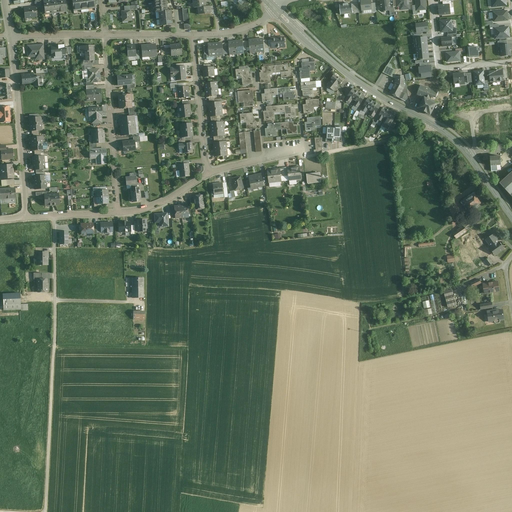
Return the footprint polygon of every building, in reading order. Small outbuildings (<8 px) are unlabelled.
[(50,0),(49,0),(43,1),(44,10),(45,13),(52,12),(51,2),(50,0)] [(57,0),(50,0),(51,2),(52,12),(59,11),(58,1),(57,0)] [(65,0),(61,1),(61,0),(57,0),(58,1),(59,11),(66,10),(67,14),(65,0)] [(72,0),(74,13),(74,9),(80,8),(79,0),(72,0)] [(79,0),(80,8),(88,7),(86,0),(79,0)] [(93,0),(86,0),(88,7),(94,6),(95,11),(93,0)] [(155,0),(156,6),(154,6),(155,12),(158,12),(167,11),(165,0),(155,0)] [(389,0),(381,0),(379,0),(381,13),(391,12),(389,0)] [(408,0),(395,0),(397,8),(399,8),(399,12),(410,11),(408,0)] [(414,0),(416,11),(427,10),(425,0),(414,0)] [(371,1),(361,2),(362,12),(372,11),(371,1)] [(357,5),(339,6),(340,15),(358,13),(357,5)] [(206,7),(198,8),(199,15),(211,14),(210,6),(206,7)] [(449,6),(438,7),(439,16),(450,15),(449,6)] [(35,7),(23,8),(25,18),(37,17),(35,8),(35,7)] [(130,11),(121,11),(122,22),(132,21),(130,11)] [(167,11),(158,12),(159,19),(171,18),(170,11),(167,11)] [(507,11),(492,12),(493,22),(508,21),(507,11)] [(171,18),(159,19),(160,26),(172,25),(171,18)] [(448,35),(456,34),(457,34),(456,29),(452,29),(451,20),(439,21),(440,33),(448,32),(448,35)] [(416,33),(411,33),(411,36),(420,35),(420,33),(428,32),(428,23),(416,24),(416,33)] [(495,39),(510,38),(509,26),(493,28),(495,39)] [(284,37),(271,39),(272,49),(285,47),(284,37)] [(417,60),(429,59),(426,37),(415,38),(417,60)] [(447,38),(441,39),(442,47),(452,46),(451,38),(447,38)] [(263,39),(256,40),(257,52),(264,51),(263,39)] [(256,40),(249,40),(249,41),(249,47),(250,52),(257,52),(256,40)] [(243,41),(235,42),(237,54),(244,53),(243,48),(243,42),(243,41)] [(235,42),(228,42),(228,43),(229,49),(229,54),(237,54),(235,42)] [(351,46),(348,51),(341,46),(336,42),(333,46),(338,50),(336,53),(354,66),(356,63),(359,65),(362,62),(359,59),(351,53),(355,49),(351,46)] [(222,43),(218,43),(218,44),(215,44),(216,56),(223,55),(223,49),(222,44),(222,43)] [(155,44),(141,46),(142,58),(156,56),(155,44)] [(180,44),(170,45),(171,56),(181,55),(180,44)] [(215,44),(208,44),(208,45),(209,54),(206,55),(207,60),(207,61),(214,60),(213,56),(216,56),(215,44)] [(43,45),(27,46),(28,57),(36,57),(36,55),(37,55),(38,59),(43,59),(43,45)] [(65,45),(51,46),(52,46),(53,55),(51,55),(65,55),(65,45)] [(135,45),(126,46),(127,57),(136,56),(135,45)] [(507,45),(500,46),(500,47),(501,57),(511,56),(510,45),(507,45)] [(94,46),(80,47),(80,52),(85,52),(85,61),(94,60),(94,51),(94,46)] [(478,48),(468,49),(469,58),(479,57),(478,48)] [(455,51),(445,52),(446,62),(460,61),(459,51),(455,51)] [(315,62),(302,63),(303,69),(300,69),(301,79),(309,78),(309,70),(311,70),(311,68),(315,67),(315,62)] [(287,65),(275,66),(275,71),(282,71),(282,77),(291,77),(291,69),(288,69),(287,65)] [(275,66),(262,67),(263,73),(260,73),(261,83),(270,82),(269,74),(271,74),(271,72),(275,71),(275,66)] [(431,66),(429,66),(425,67),(425,68),(420,68),(419,68),(420,74),(421,74),(422,77),(431,77),(430,73),(431,73),(431,66)] [(176,68),(174,68),(170,69),(171,75),(172,74),(173,75),(173,74),(175,74),(176,80),(185,79),(184,67),(183,67),(176,68)] [(204,68),(203,68),(204,68),(204,72),(204,73),(204,77),(214,76),(213,76),(212,67),(213,67),(211,67),(204,68)] [(99,69),(87,70),(88,79),(90,79),(91,82),(100,82),(99,69)] [(248,69),(235,70),(236,78),(237,79),(242,78),(242,79),(243,79),(244,84),(252,84),(252,74),(249,74),(248,69)] [(8,70),(0,70),(0,78),(9,78),(8,70)] [(483,71),(474,72),(475,85),(483,85),(484,85),(484,81),(483,71)] [(489,72),(490,82),(504,81),(503,71),(489,72)] [(464,72),(452,73),(453,83),(460,83),(460,85),(465,84),(464,76),(464,73),(464,72)] [(33,74),(21,75),(22,84),(33,83),(34,86),(42,85),(42,83),(43,83),(43,79),(41,79),(41,77),(33,77),(33,74)] [(343,81),(334,74),(331,78),(332,79),(327,86),(334,91),(339,85),(340,85),(343,81)] [(126,76),(117,76),(118,86),(127,85),(131,84),(130,76),(127,76),(126,76)] [(405,102),(408,96),(406,85),(406,86),(404,76),(395,77),(394,84),(389,92),(405,102)] [(217,82),(205,83),(205,87),(206,87),(206,90),(217,89),(217,82)] [(316,82),(301,83),(302,90),(303,90),(304,96),(309,96),(309,94),(312,94),(312,87),(316,87),(316,82)] [(10,84),(1,85),(0,85),(0,90),(1,90),(1,92),(10,92),(10,84)] [(438,92),(421,86),(417,95),(424,97),(422,102),(420,100),(417,105),(419,106),(418,109),(429,115),(431,114),(436,105),(436,106),(438,103),(433,100),(431,101),(430,100),(431,97),(435,98),(438,92)] [(187,87),(177,88),(178,98),(189,97),(187,87)] [(289,87),(277,88),(278,94),(284,93),(285,100),(294,99),(293,92),(290,92),(289,87)] [(277,88),(265,90),(265,94),(262,95),(263,102),(272,101),(271,94),(278,94),(277,88)] [(94,90),(87,90),(88,101),(101,100),(100,89),(94,90)] [(217,89),(206,90),(206,93),(206,97),(209,97),(215,96),(218,96),(217,89)] [(359,93),(354,89),(353,89),(348,96),(346,100),(347,100),(350,103),(352,99),(354,100),(359,93),(359,92),(359,93)] [(253,91),(238,92),(239,103),(246,102),(247,107),(254,106),(253,91)] [(10,92),(1,92),(1,94),(0,94),(0,99),(2,100),(11,99),(10,92)] [(365,96),(359,93),(360,93),(359,93),(354,100),(356,101),(354,105),(357,107),(358,108),(360,104),(365,97),(365,96)] [(369,99),(368,98),(363,106),(361,110),(366,112),(368,109),(370,110),(374,102),(369,99)] [(319,99),(306,100),(307,105),(303,105),(304,113),(313,112),(313,106),(319,106),(319,99)] [(209,103),(209,107),(210,107),(210,110),(221,109),(221,102),(215,102),(209,103)] [(380,106),(375,102),(374,102),(370,110),(371,111),(369,115),(373,117),(374,117),(376,114),(381,106),(380,106)] [(189,105),(177,106),(178,111),(181,111),(181,118),(190,117),(189,105)] [(295,109),(291,109),(291,105),(279,106),(279,111),(286,110),(286,117),(295,116),(295,109)] [(279,106),(267,107),(267,112),(264,112),(265,119),(274,119),(273,112),(279,111),(279,106)] [(9,107),(0,107),(0,117),(0,118),(0,122),(10,121),(9,107)] [(389,111),(384,108),(383,107),(379,116),(377,119),(378,120),(381,122),(383,118),(385,119),(390,111),(389,111)] [(101,108),(90,109),(90,116),(91,116),(92,123),(93,123),(100,123),(101,123),(100,112),(102,112),(101,108)] [(221,109),(210,110),(210,113),(210,117),(211,117),(217,116),(222,116),(221,109)] [(390,111),(385,119),(383,123),(390,126),(392,123),(396,115),(390,111)] [(252,113),(240,114),(241,120),(245,119),(245,122),(247,121),(248,129),(256,128),(256,119),(253,119),(252,113)] [(129,117),(120,118),(120,125),(134,123),(133,117),(133,116),(129,117)] [(320,117),(307,118),(308,123),(305,123),(306,131),(315,130),(315,125),(320,124),(320,117)] [(211,123),(211,127),(212,127),(212,130),(223,129),(223,122),(217,122),(211,123)] [(293,122),(281,123),(281,128),(287,128),(288,135),(297,134),(296,126),(293,126),(293,122)] [(134,123),(120,125),(121,135),(135,134),(135,129),(134,129),(134,123)] [(281,123),(268,124),(269,129),(266,129),(266,137),(276,136),(275,129),(281,128),(281,123)] [(103,129),(91,130),(92,137),(93,137),(93,143),(96,143),(104,143),(103,129)] [(223,129),(212,130),(212,133),(212,137),(214,137),(220,136),(224,136),(223,129)] [(133,141),(122,142),(123,152),(135,150),(134,143),(134,141),(133,141)] [(214,143),(214,147),(215,147),(215,150),(226,149),(226,142),(221,142),(214,143)] [(185,144),(181,144),(181,149),(182,154),(192,153),(191,143),(185,144)] [(5,150),(1,150),(1,152),(2,160),(13,159),(12,149),(5,150)] [(96,150),(90,150),(91,157),(96,157),(96,164),(105,163),(105,154),(104,154),(103,149),(96,150)] [(226,149),(215,150),(215,153),(215,157),(227,156),(226,149)] [(500,156),(490,157),(491,171),(501,171),(500,156)] [(183,164),(178,165),(180,177),(189,176),(188,164),(183,164)] [(13,165),(0,165),(0,173),(0,179),(14,178),(13,165)] [(286,167),(279,168),(279,169),(280,169),(281,181),(289,181),(289,176),(286,176),(286,167)] [(289,168),(289,173),(288,173),(289,176),(289,181),(290,181),(290,179),(295,178),(295,180),(301,180),(300,167),(289,168)] [(279,169),(268,170),(269,186),(270,186),(275,185),(274,183),(281,182),(281,181),(280,169),(279,169)] [(511,171),(499,183),(500,184),(510,195),(511,193),(511,171)] [(320,173),(306,174),(307,184),(321,182),(320,173)] [(261,174),(249,177),(250,180),(252,188),(252,187),(258,185),(258,187),(263,186),(261,174)] [(136,176),(125,178),(126,186),(130,185),(137,184),(136,176)] [(241,177),(232,179),(235,190),(244,188),(241,177)] [(223,183),(212,184),(213,195),(224,194),(223,183)] [(137,184),(130,185),(131,188),(132,202),(140,201),(139,188),(137,188),(137,184)] [(15,188),(0,189),(0,199),(15,198),(15,188)] [(474,195),(468,199),(467,197),(462,200),(463,201),(461,203),(462,204),(463,203),(465,207),(467,206),(470,210),(479,203),(474,195)] [(202,196),(194,197),(194,205),(195,208),(199,208),(199,209),(203,208),(203,204),(204,203),(203,201),(202,201),(202,196)] [(166,213),(154,215),(155,222),(161,222),(161,226),(168,226),(166,213)] [(146,220),(137,221),(137,222),(137,231),(137,232),(149,231),(149,226),(146,226),(146,220)] [(122,222),(118,223),(119,232),(130,232),(130,226),(130,222),(126,222),(122,222)] [(112,223),(100,223),(101,232),(105,232),(105,234),(109,234),(109,232),(112,232),(112,223)] [(93,224),(81,224),(81,234),(82,234),(83,235),(85,235),(86,234),(93,234),(93,224)] [(464,227),(458,231),(458,232),(456,233),(458,236),(466,231),(464,227)] [(68,239),(68,232),(60,232),(60,244),(71,244),(71,239),(68,239)] [(497,238),(495,234),(489,238),(490,239),(487,242),(491,248),(496,255),(504,249),(499,242),(498,242),(496,239),(497,238)] [(484,251),(475,238),(468,243),(472,250),(470,252),(475,257),(484,251)] [(41,252),(37,253),(37,265),(48,265),(47,258),(48,258),(48,252),(41,252)] [(143,278),(132,278),(132,298),(144,298),(143,278)] [(47,287),(47,279),(37,279),(37,284),(38,284),(38,292),(48,292),(48,287),(47,287)] [(479,279),(471,283),(472,287),(481,283),(479,279)] [(498,282),(485,284),(486,293),(499,291),(498,282)] [(452,290),(444,292),(448,308),(456,305),(453,295),(452,290)] [(20,293),(3,294),(4,311),(21,310),(20,304),(20,293)] [(439,294),(428,296),(422,298),(426,316),(443,312),(439,294)] [(43,302),(28,302),(28,304),(28,310),(28,312),(32,311),(33,312),(44,312),(43,302)] [(498,311),(493,312),(493,310),(487,311),(489,321),(494,320),(494,323),(496,324),(499,323),(500,322),(500,321),(504,320),(502,310),(498,311)] [(145,311),(133,311),(133,320),(145,320),(145,311)]
